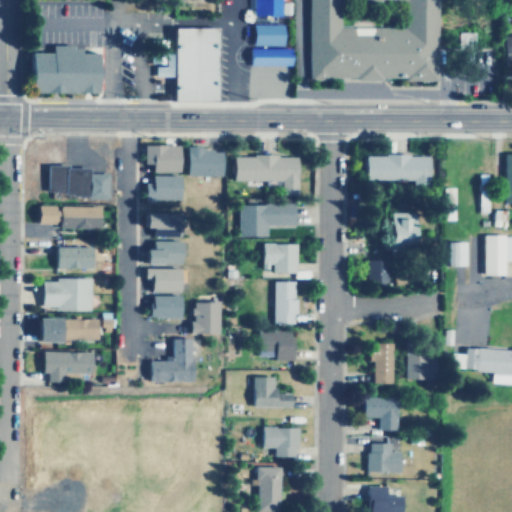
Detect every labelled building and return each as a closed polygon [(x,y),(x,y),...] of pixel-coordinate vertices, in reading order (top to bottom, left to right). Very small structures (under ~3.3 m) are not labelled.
[(277,15),(276,0),(243,0),(244,15),(277,15)] [(304,0),(305,80),(432,79),(431,0),(304,0)] [(213,55),(220,55),(220,27),(167,27),(166,100),(212,101),(213,55)] [(278,29),(251,29),(251,44),(278,44),(278,29)] [(500,66),(511,66),(511,40),(500,40),(500,66)] [(45,52),(24,52),(24,92),(94,93),(94,48),(45,47),(45,52)] [(286,48),(245,48),(245,65),(286,65),(286,48)] [(142,143),(179,144),(178,171),(149,170),(150,162),(142,162),(142,143)] [(184,146),(184,173),(219,173),(219,153),(184,146)] [(408,180),(408,187),(424,187),(424,153),(360,154),(361,180),(408,180)] [(498,202),(511,202),(511,153),(498,153),(498,202)] [(228,155),(228,180),(277,180),(277,194),(292,194),(292,155),(228,155)] [(42,166),(42,195),(103,196),(103,167),(42,166)] [(149,176),(177,176),(176,198),(142,198),(142,183),(149,183),(149,176)] [(448,178),(440,178),(440,217),(448,217),(448,178)] [(290,203),(248,203),(248,226),(290,226),(290,203)] [(94,205),(32,205),(32,226),(94,226),(94,205)] [(145,211),(176,212),(175,235),(148,235),(148,225),(144,225),(145,211)] [(409,211),(385,211),(385,249),(409,249),(409,211)] [(478,236),(478,273),(500,273),(500,260),(509,260),(509,236),(478,236)] [(150,240),(176,240),(175,264),(142,264),(143,247),(150,247),(150,240)] [(463,241),(441,241),(441,265),(463,265),(463,241)] [(292,242),(258,243),(258,272),(292,272),(292,242)] [(50,267),(88,267),(88,246),(50,246),(50,267)] [(364,258),(365,283),(385,283),(385,258),(364,258)] [(140,267),(174,268),(173,293),(147,292),(147,279),(140,279),(140,267)] [(36,309),(85,309),(85,277),(36,278),(36,309)] [(292,281),(270,281),(270,323),(292,323),(292,281)] [(148,296),(173,297),(172,317),(144,316),(145,303),(147,303),(148,296)] [(188,302),(188,320),(184,320),(184,332),(213,332),(213,302),(188,302)] [(23,317),(23,341),(93,341),(93,317),(23,317)] [(270,361),(290,360),(289,329),(255,329),(255,349),(270,349),(270,361)] [(144,381),(188,381),(188,360),(194,360),(194,338),(167,339),(167,360),(144,360),(144,381)] [(387,342),(366,342),(366,383),(387,383),(387,342)] [(448,372),(511,375),(511,349),(449,347),(448,372)] [(87,351),(37,351),(37,372),(42,372),(42,382),(74,382),(74,374),(87,374),(87,351)] [(401,379),(431,379),(431,355),(401,355),(401,379)] [(288,405),(288,392),(270,392),(270,376),(248,376),(248,405),(288,405)] [(391,430),(391,397),(358,397),(358,417),(373,417),(373,430),(391,430)] [(294,426),(258,426),(258,447),(270,447),(270,455),(294,455),(294,426)] [(385,442),(363,442),(363,471),(396,471),(396,451),(385,451),(385,442)] [(253,510),(276,510),(276,466),(253,466),(253,510)] [(382,494),(382,486),(363,486),(363,511),(398,511),(398,494),(382,494)]
